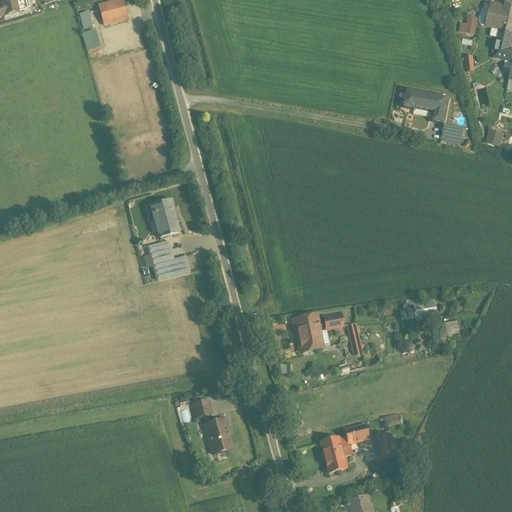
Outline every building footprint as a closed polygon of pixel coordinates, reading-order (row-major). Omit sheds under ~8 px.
[(15,0),(0,0),(0,5),(1,8),(0,7),(0,20),(20,14),(15,0)] [(506,0),(487,0),(487,3),(504,8),(506,3),(506,0)] [(121,1),(99,8),(104,27),(127,20),(121,1)] [(36,6),(30,2),(25,9),(30,13),(36,6)] [(505,9),(492,6),(487,29),(501,32),(511,34),(511,9),(506,8),(505,9)] [(85,14),(79,16),(84,31),(90,29),(85,14)] [(460,34),(474,36),(477,20),(468,19),(467,27),(461,26),(460,34)] [(96,50),(91,32),(81,35),(86,53),(96,50)] [(511,50),(509,50),(511,35),(511,34),(501,32),(494,59),(511,63),(511,50)] [(449,101),(408,93),(405,107),(408,108),(408,111),(416,113),(416,110),(437,114),(435,124),(444,126),(449,101)] [(505,136),(492,132),(488,147),(502,150),(505,136)] [(463,137),(447,134),(445,142),(462,146),(463,137)] [(175,203),(147,210),(151,226),(159,224),(162,239),(183,234),(175,203)] [(169,243),(149,249),(158,284),(190,275),(186,259),(174,262),(169,243)] [(433,306),(413,309),(416,323),(437,319),(433,306)] [(322,316),(293,322),(301,358),(329,352),(322,316)] [(344,319),(326,322),(328,334),(346,331),(344,319)] [(358,328),(348,330),(355,358),(364,355),(358,328)] [(216,425),(210,402),(191,407),(195,423),(204,421),(205,428),(216,425)] [(399,417),(383,419),(384,427),(400,425),(399,417)] [(235,454),(227,423),(216,425),(205,428),(213,459),(235,454)] [(346,439),(348,447),(369,441),(365,427),(344,432),(346,439)] [(338,441),(320,445),(329,476),(346,471),(343,459),(351,457),(348,447),(346,439),(338,441)] [(377,444),(381,461),(397,457),(393,440),(377,444)] [(372,511),(368,496),(345,503),(347,511),(372,511)]
